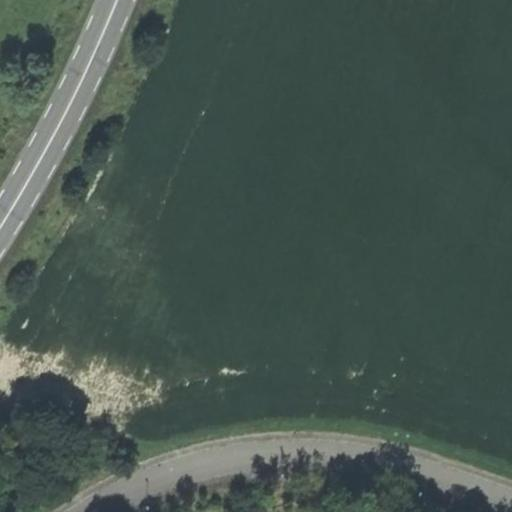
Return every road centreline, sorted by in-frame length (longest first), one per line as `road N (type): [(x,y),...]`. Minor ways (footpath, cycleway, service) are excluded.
road 1 (unclassified): [(511,506),(430,477),(337,458),(254,459),(170,479),(97,511)]
road 2 (primary): [(117,0),(64,118),(0,224)]
